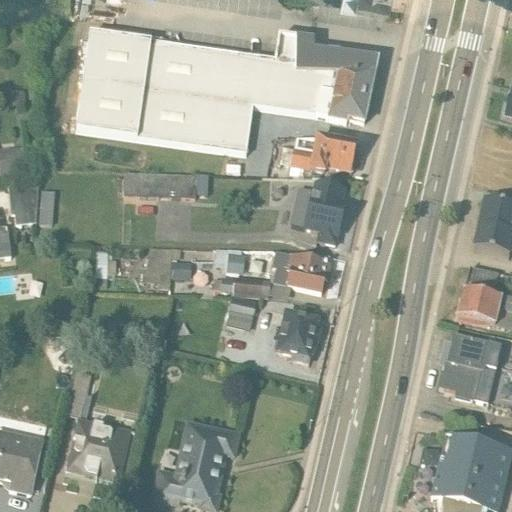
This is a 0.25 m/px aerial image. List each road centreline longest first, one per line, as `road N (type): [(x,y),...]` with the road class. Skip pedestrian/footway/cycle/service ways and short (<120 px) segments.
road 1 (primary): [(441,0),(316,511)]
road 2 (primary): [(368,511),(477,0)]
